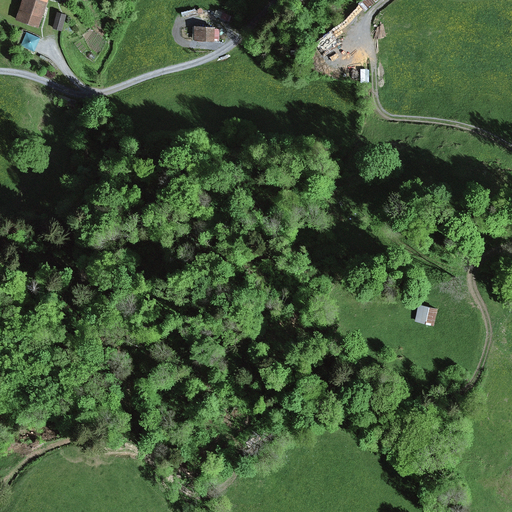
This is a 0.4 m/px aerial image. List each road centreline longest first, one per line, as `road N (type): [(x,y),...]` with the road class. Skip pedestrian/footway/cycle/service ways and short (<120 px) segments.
road 1 (track): [(0,484),(24,459),(85,436),(146,450),(170,479),(206,491),(289,423),(340,402),(429,399),(461,386),(481,366),(490,332),(473,268),(511,246)]
road 2 (track): [(511,147),(441,121),(387,115),(377,105),(365,25),(387,0)]
